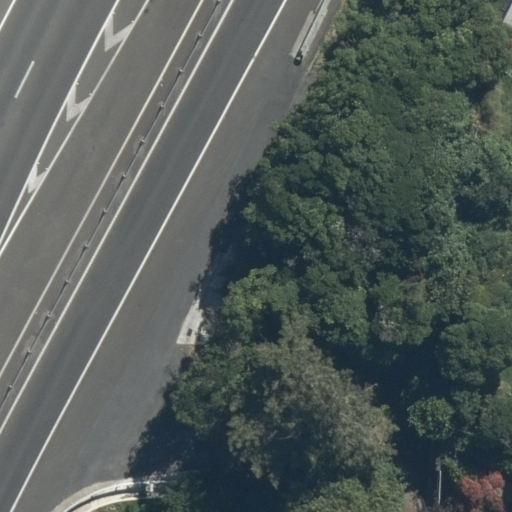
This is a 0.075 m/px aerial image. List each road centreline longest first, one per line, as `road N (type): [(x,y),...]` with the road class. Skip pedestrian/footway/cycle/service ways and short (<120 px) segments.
road 1 (trunk): [(250,0),(0,463)]
road 2 (trunk): [(0,308),(164,0)]
road 3 (trunk): [(0,112),(57,0)]
